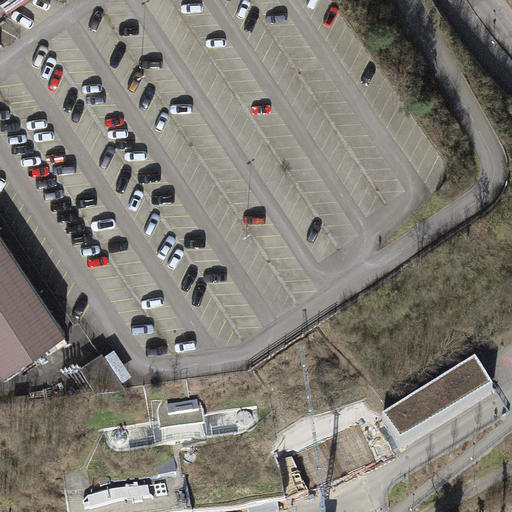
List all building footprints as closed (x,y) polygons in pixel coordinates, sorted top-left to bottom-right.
[(68,331),(0,229),(0,369),(3,374),(68,331)] [(102,351),(80,366),(92,385),(112,389),(125,387),(102,351)] [(476,362),(384,419),(387,424),(401,447),(494,390),(476,362)] [(106,430),(108,444),(112,449),(118,452),(204,439),(251,432),(257,429),(261,422),(259,406),(206,414),(204,406),(198,398),(164,402),(158,409),(160,421),(106,430)] [(186,476),(191,511),(206,511),(287,501),(287,497),(373,462),(361,430),(279,461),(186,476)] [(191,511),(186,476),(183,457),(179,458),(175,458),(158,461),(64,476),(69,507),(69,511),(191,511)] [(0,511),(69,511),(69,507),(0,499),(0,511)]
